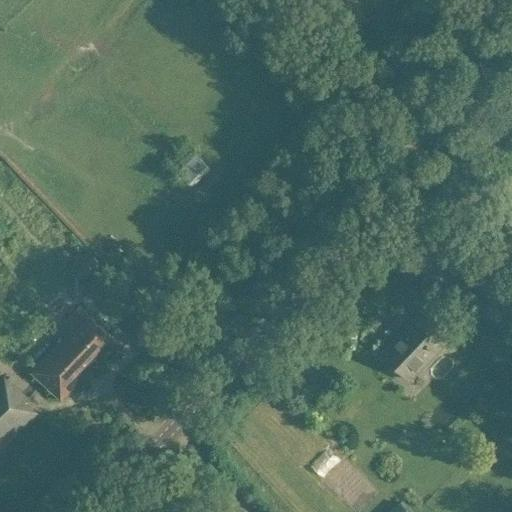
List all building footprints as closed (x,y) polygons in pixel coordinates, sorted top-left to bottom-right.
[(210,169),(195,155),(178,172),(192,186),(210,169)] [(94,270),(98,266),(100,264),(92,255),(86,260),(76,270),(86,280),(95,271),(94,270)] [(382,353),(396,367),(410,379),(455,332),(427,306),(382,353)] [(102,327),(88,314),(80,307),(65,323),(73,330),(33,372),(47,385),(61,399),(116,341),(102,327)] [(166,360),(180,345),(183,341),(151,311),(148,314),(134,330),(166,360)] [(0,385),(0,467),(20,449),(10,438),(31,417),(22,408),(29,398),(7,379),(0,385)] [(409,511),(399,502),(388,511),(409,511)]
